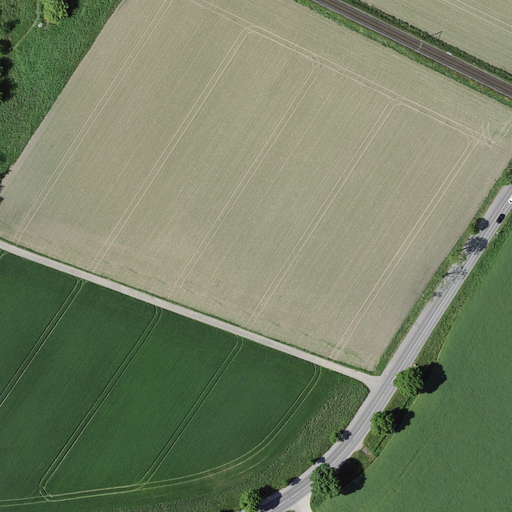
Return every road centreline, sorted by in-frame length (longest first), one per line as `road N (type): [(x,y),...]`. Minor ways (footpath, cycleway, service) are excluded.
road 1 (track): [(388,387),(0,244)]
road 2 (secondary): [(268,511),(344,451),(511,194)]
